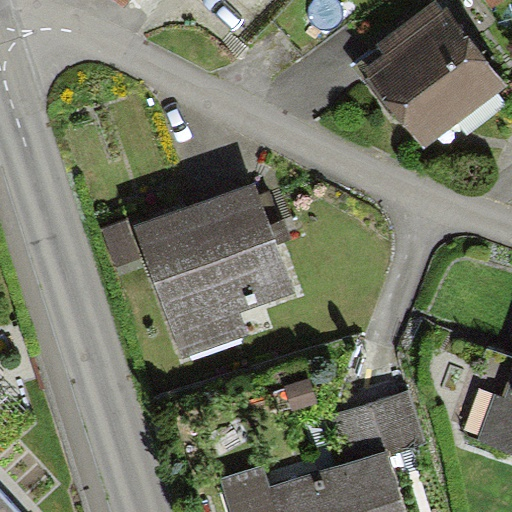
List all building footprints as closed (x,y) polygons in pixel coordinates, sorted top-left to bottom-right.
[(506,85),(437,0),(433,0),(380,42),(386,48),(360,69),(424,150),(506,85)] [(259,179),(136,221),(185,360),(245,339),(236,313),(298,291),(259,179)] [(511,311),(509,321),(511,321),(511,348),(483,434),(511,443),(511,311)] [(267,461),(218,477),(229,511),(409,511),(391,454),(424,443),(408,392),(332,417),(346,461),(274,484),(267,461)] [(0,511),(14,511),(0,496),(0,511)]
